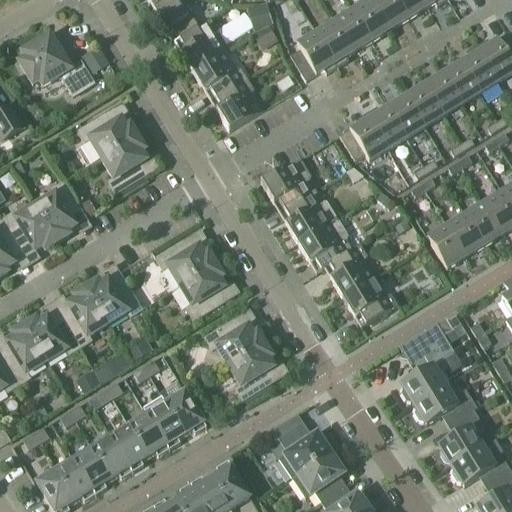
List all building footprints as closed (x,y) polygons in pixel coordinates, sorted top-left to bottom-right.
[(177,27),(184,39),(203,28),(196,16),(186,22),(178,8),(179,0),(145,0),(166,34),(177,27)] [(224,0),(223,6),(231,8),(232,5),(228,0),(224,0)] [(393,0),(374,0),(370,3),(389,34),(408,23),(393,0)] [(419,0),(393,0),(408,23),(426,12),(419,0)] [(444,0),(419,0),(426,12),(434,7),(437,11),(447,4),(444,0)] [(370,3),(352,14),(371,46),(389,34),(370,3)] [(261,32),(271,27),(266,9),(265,8),(261,9),(255,10),(261,32)] [(352,14),(333,25),(353,57),(371,46),(352,14)] [(179,56),(192,76),(225,56),(213,38),(217,35),(210,24),(203,28),(184,39),(178,43),(185,53),(179,56)] [(333,25),(315,37),(337,72),(348,66),(345,62),(353,57),(333,25)] [(275,44),(268,32),(259,38),(266,50),(275,44)] [(337,72),(315,37),(296,48),(300,54),(289,61),(305,86),(323,75),(326,79),(337,72)] [(487,44),(476,51),(498,87),(511,77),(511,44),(508,37),(489,48),(487,44)] [(25,63),(18,67),(32,89),(39,85),(43,91),(60,80),(72,101),(93,88),(80,66),(69,73),(49,40),(22,57),(25,63)] [(468,61),(460,66),(479,98),(498,87),(476,51),(465,57),(468,61)] [(99,53),(83,63),(93,79),(109,69),(99,53)] [(209,94),(215,103),(247,84),(240,72),(236,75),(225,56),(192,76),(204,97),(209,94)] [(460,66),(441,78),(461,109),(479,98),(460,66)] [(441,78),(423,89),(442,121),(461,109),(441,78)] [(247,84),(215,103),(221,112),(216,116),(228,137),(261,116),(250,97),(254,95),(247,84)] [(423,89),(404,100),(424,132),(442,121),(423,89)] [(404,100),(386,112),(405,143),(424,132),(404,100)] [(0,141),(2,145),(22,132),(9,110),(0,115),(0,141)] [(376,112),(365,119),(387,155),(405,143),(386,112),(379,116),(376,112)] [(89,144),(101,164),(137,142),(129,129),(126,132),(121,123),(113,128),(106,118),(77,135),(84,147),(89,144)] [(387,155),(365,119),(354,125),(357,130),(338,141),(354,166),(364,160),(368,166),(387,155)] [(507,120),(496,126),(501,133),(511,127),(507,120)] [(501,133),(496,126),(486,132),(490,139),(501,133)] [(504,138),(494,144),(498,151),(508,145),(504,138)] [(137,142),(101,164),(113,183),(108,186),(115,198),(144,180),(138,169),(146,164),(141,156),(144,154),(137,142)] [(470,142),(460,149),(464,155),(474,149),(470,142)] [(498,151),(494,144),(484,150),(488,157),(498,151)] [(464,155),(460,149),(450,155),(454,162),(464,155)] [(467,160),(457,167),(461,174),(472,167),(467,160)] [(278,206),(284,215),(316,196),(310,186),(312,182),(300,163),(260,188),(273,209),(278,206)] [(9,169),(14,176),(22,171),(18,164),(9,169)] [(433,165),(423,171),(427,178),(437,172),(433,165)] [(461,174),(457,167),(447,173),(451,180),(461,174)] [(427,178),(423,171),(413,177),(417,184),(427,178)] [(353,173),(348,179),(357,187),(362,181),(353,173)] [(431,183),(420,189),(425,196),(435,190),(431,183)] [(54,198),(35,210),(57,246),(69,239),(67,235),(75,230),(70,222),(81,215),(63,186),(51,194),(54,198)] [(511,188),(500,196),(511,214),(511,188)] [(425,196),(420,189),(410,196),(414,202),(425,196)] [(285,228),(297,248),(337,224),(326,207),(323,207),(316,196),(284,215),(290,224),(285,228)] [(511,214),(500,196),(482,207),(502,239),(511,232),(511,214)] [(381,197),(375,204),(386,213),(391,206),(381,197)] [(94,217),(87,206),(79,211),(86,222),(94,217)] [(482,207),(464,219),(483,250),(485,249),(502,239),(482,207)] [(12,217),(1,224),(19,253),(29,247),(34,255),(42,250),(44,254),(57,246),(35,210),(15,222),(12,217)] [(464,219),(445,230),(465,262),(483,250),(464,219)] [(0,281),(7,276),(5,273),(13,268),(8,259),(19,253),(1,224),(0,224),(0,281)] [(313,263),(320,274),(352,254),(345,244),(347,240),(337,224),(297,248),(308,266),(313,263)] [(408,233),(404,227),(395,232),(399,238),(408,233)] [(465,262),(445,230),(426,242),(446,273),(465,262)] [(167,271),(179,291),(215,269),(207,256),(204,259),(199,251),(190,256),(184,245),(155,263),(162,274),(167,271)] [(329,282),(342,302),(375,282),(363,264),(368,261),(360,249),(352,254),(320,274),(321,275),(329,270),(334,279),(329,282)] [(215,269),(179,291),(191,310),(186,313),(193,325),(222,307),(215,297),(224,292),(219,283),(222,281),(215,269)] [(375,282),(342,302),(354,322),(360,319),(366,329),(397,310),(390,298),(386,300),(375,282)] [(500,303),(511,321),(511,320),(511,282),(502,288),(508,298),(500,303)] [(97,285),(85,293),(107,329),(127,317),(129,321),(141,314),(123,285),(113,292),(108,284),(99,289),(97,285)] [(72,317),(62,323),(79,352),(91,345),(88,341),(107,329),(85,293),(73,300),(75,304),(67,309),(72,317)] [(453,318),(436,328),(443,340),(460,329),(453,318)] [(36,323),(23,330),(46,366),(65,354),(68,359),(79,352),(62,323),(51,330),(46,321),(38,326),(36,323)] [(216,351),(228,371),(264,349),(256,337),(253,339),(248,331),(239,336),(233,325),(204,343),(211,354),(216,351)] [(411,406),(413,409),(448,387),(441,375),(447,372),(442,364),(454,357),(443,340),(436,328),(399,351),(410,369),(415,366),(421,376),(400,388),(403,392),(401,397),(406,405),(411,406)] [(470,333),(476,343),(484,338),(478,328),(470,333)] [(10,355),(0,361),(18,390),(29,383),(26,378),(46,366),(23,330),(11,338),(13,341),(5,346),(10,355)] [(484,338),(476,343),(482,353),(490,348),(484,338)] [(127,355),(134,367),(153,355),(146,344),(127,355)] [(264,349),(228,371),(240,390),(235,393),(242,405),(271,387),(265,377),(273,372),(268,363),(271,361),(264,349)] [(0,394),(4,392),(7,397),(18,390),(0,361),(0,360),(0,394)] [(491,367),(497,378),(505,373),(499,363),(491,367)] [(153,366),(143,372),(149,381),(159,375),(153,366)] [(113,382),(107,372),(97,378),(103,388),(113,382)] [(149,381),(143,372),(133,378),(139,387),(149,381)] [(505,373),(497,378),(504,388),(511,383),(505,373)] [(100,388),(93,377),(77,387),(84,398),(100,388)] [(446,417),(452,427),(473,415),(477,412),(466,394),(451,403),(444,391),(449,388),(448,387),(413,409),(415,413),(414,418),(418,425),(423,426),(426,430),(446,417)] [(116,388),(106,394),(112,404),(122,398),(116,388)] [(112,404),(106,394),(96,400),(102,410),(112,404)] [(184,396),(165,408),(184,438),(191,434),(194,439),(206,432),(184,396)] [(143,412),(147,419),(169,455),(180,448),(177,443),(184,438),(165,408),(161,401),(143,412)] [(41,411),(35,415),(40,424),(46,420),(41,411)] [(79,411),(69,417),(75,426),(85,420),(79,411)] [(449,468),(451,471),(481,452),(486,449),(478,437),(484,433),(473,415),(452,427),(458,437),(438,450),(440,454),(439,459),(444,467),(449,468)] [(75,426),(69,417),(59,423),(65,432),(75,426)] [(147,419),(128,430),(147,461),(154,456),(157,462),(169,455),(147,419)] [(278,464),(291,484),(333,455),(327,446),(323,449),(316,438),(312,441),(302,427),(277,444),(287,458),(278,464)] [(128,430),(110,441),(132,477),(143,470),(140,465),(147,461),(128,430)] [(42,433),(32,439),(38,449),(48,443),(42,433)] [(0,436),(0,451),(9,446),(2,435),(0,436)] [(38,449),(32,439),(23,445),(28,455),(38,449)] [(110,441),(91,453),(110,483),(117,479),(121,484),(132,477),(110,441)] [(484,479),(490,489),(510,476),(499,458),(489,464),(481,452),(451,471),(452,473),(451,478),(456,486),(461,487),(463,491),(484,479)] [(91,453),(73,464),(95,500),(106,493),(103,488),(110,483),(91,453)] [(313,498),(320,508),(345,491),(338,481),(343,478),(336,467),(340,465),(333,455),(291,484),(305,503),(313,498)] [(73,464),(55,475),(73,506),(81,502),(84,507),(95,500),(73,464)] [(218,478),(211,483),(229,511),(232,511),(249,502),(227,466),(215,473),(218,478)] [(73,506),(55,475),(36,487),(50,511),(67,511),(66,510),(73,506)] [(475,511),(511,511),(511,501),(511,500),(511,478),(510,476),(490,489),(496,499),(475,511)] [(201,482),(190,489),(203,511),(229,511),(211,483),(204,487),(201,482)] [(181,501),(174,505),(178,511),(203,511),(190,489),(178,496),(181,501)] [(372,511),(368,505),(363,508),(356,498),(352,501),(345,491),(320,508),(323,511),(372,511)]
